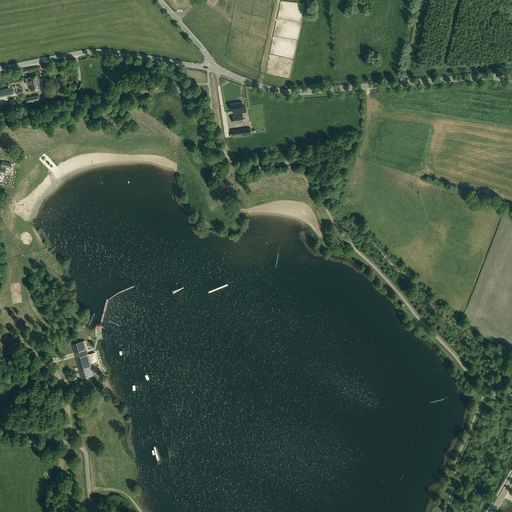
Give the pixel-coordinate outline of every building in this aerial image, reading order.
[(37,75),(28,77),(29,83),(29,84),(30,90),(40,88),(39,82),(38,78),(37,78),(37,75)] [(13,94),(12,88),(1,90),(3,96),(13,94)] [(24,98),(25,103),(40,100),(38,95),(24,98)] [(240,113),(240,111),(243,110),(242,102),(230,104),(232,111),(233,111),(234,114),(240,113)] [(244,122),(243,115),(232,116),(233,124),(244,122)] [(241,136),(252,135),(250,127),(240,129),(241,136)] [(6,169),(6,167),(10,168),(11,163),(1,161),(0,166),(1,166),(0,168),(0,172),(4,173),(5,169),(6,169)] [(72,344),(75,352),(81,351),(79,342),(72,344)] [(92,376),(86,354),(76,357),(82,378),(92,376)]
